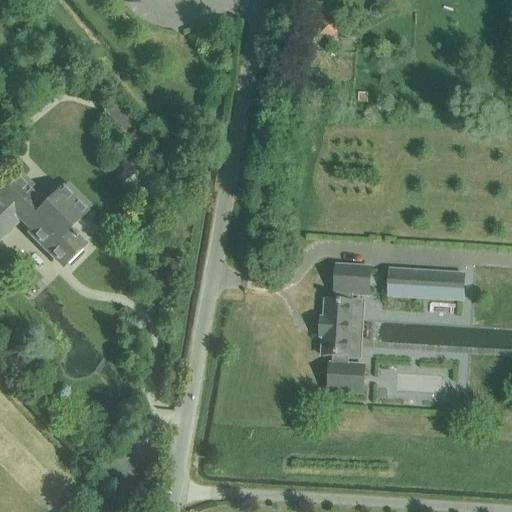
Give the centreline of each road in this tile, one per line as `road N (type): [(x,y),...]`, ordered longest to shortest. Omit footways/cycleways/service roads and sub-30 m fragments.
road 1 (unclassified): [(167,511),(260,0)]
road 2 (unknown): [(172,486),(511,505)]
